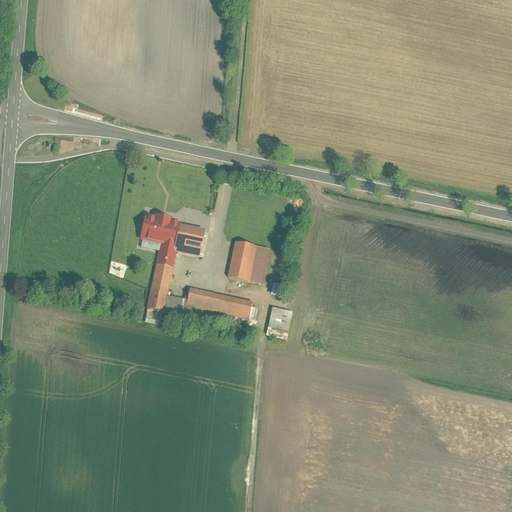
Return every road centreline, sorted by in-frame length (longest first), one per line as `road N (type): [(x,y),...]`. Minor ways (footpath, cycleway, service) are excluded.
road 1 (tertiary): [(12,113),(511,218)]
road 2 (tertiary): [(12,113),(0,287)]
